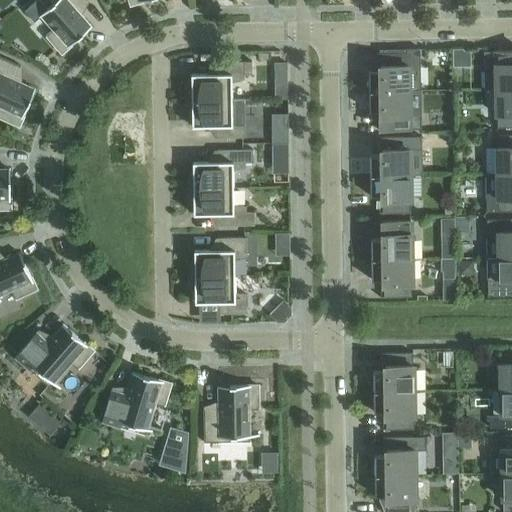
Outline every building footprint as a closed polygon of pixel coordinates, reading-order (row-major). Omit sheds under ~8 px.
[(36,0),(24,11),(33,22),(40,15),(52,29),(45,35),(61,53),(91,27),(76,9),(86,0),(36,0)] [(368,91),(408,91),(408,68),(420,68),(419,49),(406,49),(406,53),(376,53),(376,54),(380,54),(380,71),(368,71),(368,91)] [(511,50),(496,51),(483,51),(484,89),(496,89),(511,89),(511,50)] [(0,56),(0,117),(19,126),(35,89),(14,80),(20,66),(0,56)] [(185,100),(232,100),(231,83),(244,80),(244,74),(252,74),(252,61),(215,62),(216,74),(191,74),(191,83),(187,91),(185,100)] [(511,89),(496,89),(496,115),(497,115),(497,128),(511,127),(511,89)] [(409,116),(408,91),(368,91),(368,112),(381,112),(381,128),(377,128),(377,130),(420,129),(420,116),(409,116)] [(242,98),(241,112),(253,112),(254,99),(242,98)] [(232,100),(185,100),(186,107),(188,113),(192,118),(192,127),(216,126),(217,138),(245,137),(244,119),(232,117),(232,100)] [(497,173),(511,173),(511,134),(497,135),(497,148),(497,173)] [(268,156),(284,156),(285,136),(268,136),(268,156)] [(369,175),(410,175),(409,150),(421,150),(421,136),(377,137),(377,139),(381,138),(381,155),(369,155),(369,175)] [(233,188),(233,171),(245,169),(245,163),(253,163),(253,149),(217,150),(217,162),(192,162),(193,170),(189,176),(187,182),(187,188),(233,188)] [(0,209),(10,209),(9,169),(0,169),(0,209)] [(511,173),(497,173),(485,174),(486,212),(511,211),(511,173)] [(410,175),(369,175),(370,196),(382,196),(382,212),(379,212),(379,213),(410,213),(409,201),(410,201),(410,175)] [(233,188),(187,188),(187,195),(190,201),(193,206),(193,214),(218,214),(218,226),(254,225),(254,212),(246,212),(246,206),(233,205),(233,188)] [(511,219),(498,219),(486,219),(487,258),(511,257),(511,219)] [(371,259),(411,259),(410,233),(410,221),(379,221),(379,222),(382,222),(383,239),(370,239),(371,259)] [(188,276),(234,276),(234,259),(246,256),(246,237),(218,238),(218,250),(194,250),(194,258),(191,264),(189,270),(188,276)] [(0,295),(10,291),(14,299),(36,289),(19,253),(0,261),(0,295)] [(511,257),(487,258),(487,296),(511,295),(511,257)] [(411,285),(411,259),(371,259),(371,280),(383,280),(383,296),(380,296),(380,297),(411,297),(411,285)] [(234,276),(188,276),(189,283),(191,289),(194,294),(195,302),(219,302),(219,314),(247,313),(247,295),(235,293),(234,276)] [(49,387),(70,363),(77,369),(93,351),(63,325),(47,342),(36,332),(14,357),(49,387)] [(501,389),(511,389),(511,351),(500,351),(501,364),(500,364),(501,389)] [(373,391),(413,391),(413,365),(412,365),(412,353),(381,353),(381,354),(384,354),(385,371),(372,371),(373,391)] [(146,435),(154,404),(163,407),(170,383),(132,372),(125,395),(111,390),(102,422),(146,435)] [(249,441),(249,410),(258,409),(258,385),(218,386),(218,409),(203,410),(204,442),(249,441)] [(511,389),(501,389),(501,415),(489,415),(489,428),(511,427),(511,389)] [(413,417),(413,391),(373,391),(373,412),(385,412),(385,428),(382,428),(382,429),(413,429),(413,417)] [(502,448),(501,448),(489,448),(490,474),(502,473),(511,473),(511,435),(502,435),(502,448)] [(374,475),(414,475),(414,450),(426,450),(426,436),(382,437),(382,438),(386,438),(386,455),(374,455),(374,475)] [(511,473),(502,473),(502,499),(503,499),(503,511),(511,511),(511,473)] [(414,475),(374,475),(374,496),(387,496),(386,511),(414,511),(414,501),(415,501),(414,475)]
